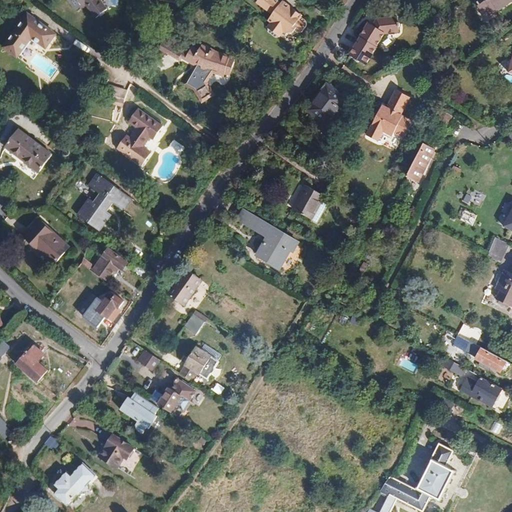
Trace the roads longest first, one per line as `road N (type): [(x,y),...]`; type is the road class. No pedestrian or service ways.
road 1 (track): [(162,511),(312,302),(369,308),(382,298),(461,138)]
road 2 (residential): [(100,359),(353,0)]
road 3 (residential): [(1,511),(28,483),(13,461),(100,359)]
road 4 (unknown): [(511,446),(435,427),(412,476)]
road 5 (residential): [(0,281),(100,359)]
